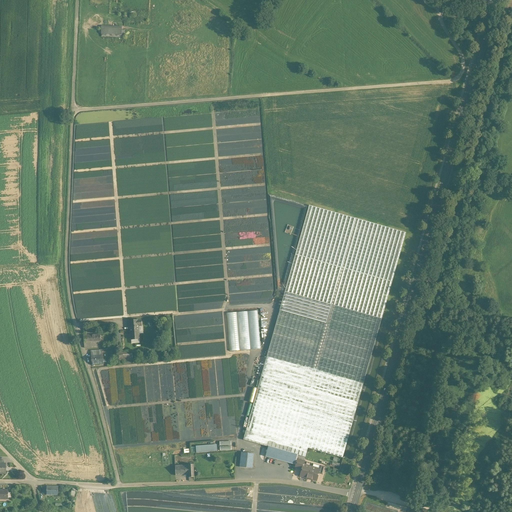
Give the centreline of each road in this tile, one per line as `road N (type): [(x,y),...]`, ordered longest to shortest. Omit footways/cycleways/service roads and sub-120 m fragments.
road 1 (residential): [(121,487),(73,311),(73,110),(455,81),(464,66),(443,9)]
road 2 (primary): [(356,494),(495,3)]
road 3 (residential): [(356,494),(257,480),(121,487)]
